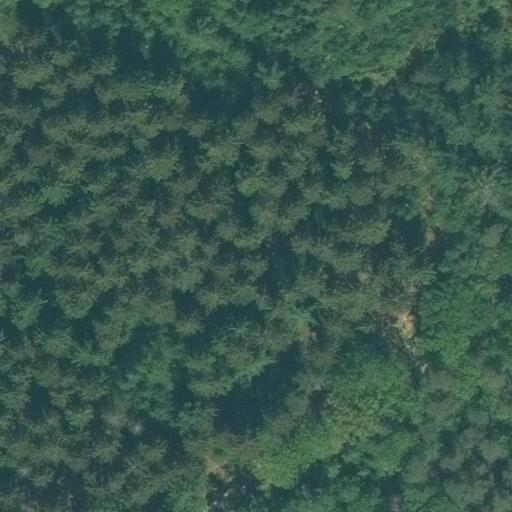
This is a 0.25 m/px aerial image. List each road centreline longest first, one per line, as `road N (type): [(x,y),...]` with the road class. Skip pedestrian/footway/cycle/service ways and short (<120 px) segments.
road 1 (track): [(511,260),(202,511)]
road 2 (track): [(511,215),(220,0)]
